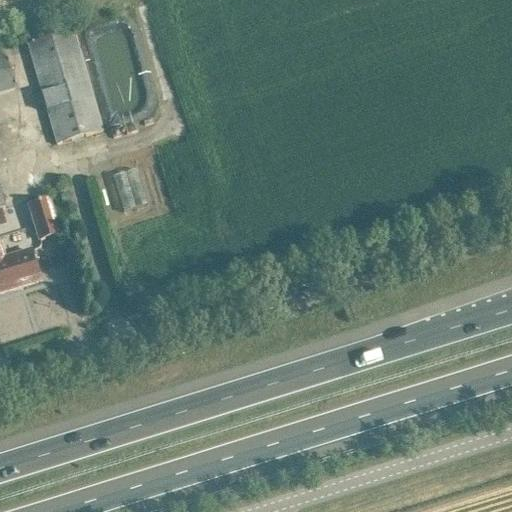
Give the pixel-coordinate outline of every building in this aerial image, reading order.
[(43,0),(11,0),(13,8),(22,6),(25,17),(46,12),(43,0)] [(165,0),(169,14),(196,7),(194,0),(165,0)] [(261,0),(173,25),(179,48),(312,11),(310,5),(328,0),(261,0)] [(361,0),(320,10),(324,30),(448,0),(361,0)] [(55,146),(103,132),(75,33),(28,47),(55,146)] [(198,107),(354,61),(349,44),(239,76),(244,91),(228,95),(226,91),(196,100),(198,107)] [(0,59),(0,95),(15,91),(5,58),(0,59)] [(60,236),(54,217),(49,201),(30,207),(40,242),(60,236)] [(38,267),(37,263),(35,264),(32,253),(5,261),(0,246),(0,245),(0,296),(20,290),(19,287),(39,280),(40,284),(42,284),(36,267),(38,267)] [(198,400),(231,391),(228,382),(196,391),(198,400)]
